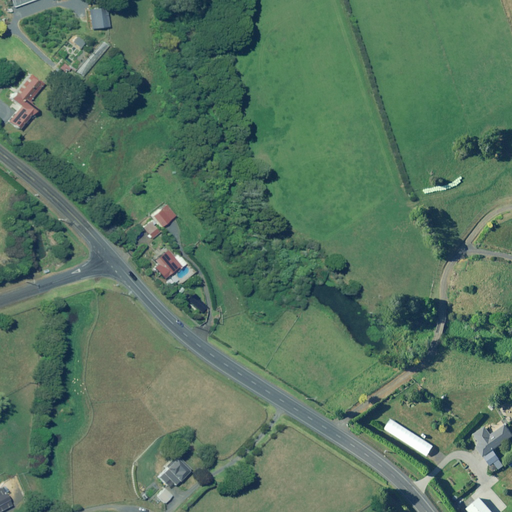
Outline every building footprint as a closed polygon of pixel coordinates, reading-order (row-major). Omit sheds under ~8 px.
[(35,0),(10,0),(14,8),(35,0)] [(104,6),(86,8),(88,29),(106,27),(104,6)] [(108,47),(101,41),(76,71),(83,77),(108,47)] [(79,55),(73,62),(77,66),(83,59),(79,55)] [(67,67),(61,61),(53,68),(59,74),(67,67)] [(75,79),(67,72),(65,75),(72,82),(75,79)] [(21,99),(36,81),(26,73),(6,98),(17,107),(5,122),(15,130),(33,108),(21,99)] [(157,208),(149,215),(159,227),(172,216),(162,204),(160,206),(159,205),(156,207),(157,208)] [(149,219),(139,227),(148,239),(158,230),(149,219)] [(154,264),(150,266),(160,279),(174,268),(175,269),(182,263),(174,254),(170,257),(163,250),(151,260),(154,264)] [(433,446),(390,419),(384,429),(427,457),(433,446)] [(493,450),(511,435),(511,433),(505,423),(490,434),(484,427),(473,435),(478,441),(476,443),(478,445),(475,447),(489,466),(493,463),(498,469),(504,465),(493,450)] [(153,476),(165,488),(170,483),(173,486),(188,470),(173,455),(153,476)] [(170,495),(162,488),(154,496),(162,503),(170,495)] [(459,507),(462,511),(469,511),(475,507),(472,504),(475,502),(471,496),(459,507)]
